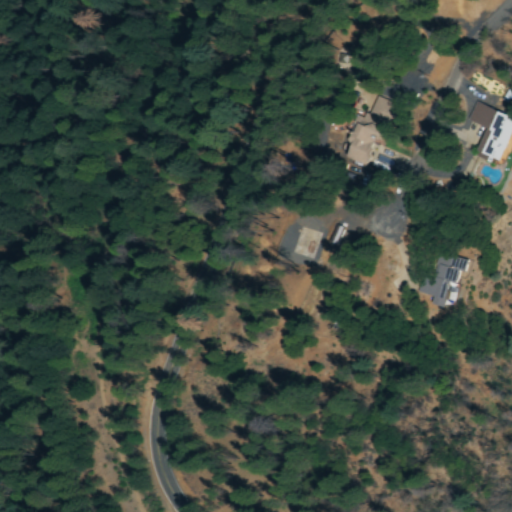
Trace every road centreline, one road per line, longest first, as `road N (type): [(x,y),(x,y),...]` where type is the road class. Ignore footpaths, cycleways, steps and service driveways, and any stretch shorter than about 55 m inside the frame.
road 1 (tertiary): [(189,511),(160,444),(166,391),(263,104),(329,0)]
road 2 (track): [(141,511),(111,461),(100,365),(128,194),(201,0)]
road 3 (residential): [(511,82),(488,100),(425,250)]
